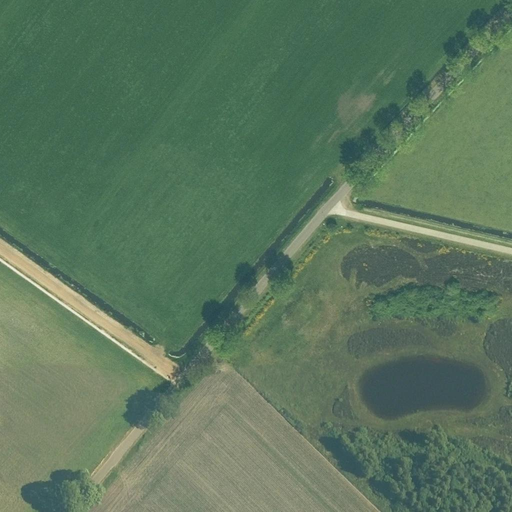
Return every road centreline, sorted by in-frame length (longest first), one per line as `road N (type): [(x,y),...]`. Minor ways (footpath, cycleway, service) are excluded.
road 1 (unclassified): [(71,511),(292,249),(511,10)]
road 2 (track): [(0,250),(183,379)]
